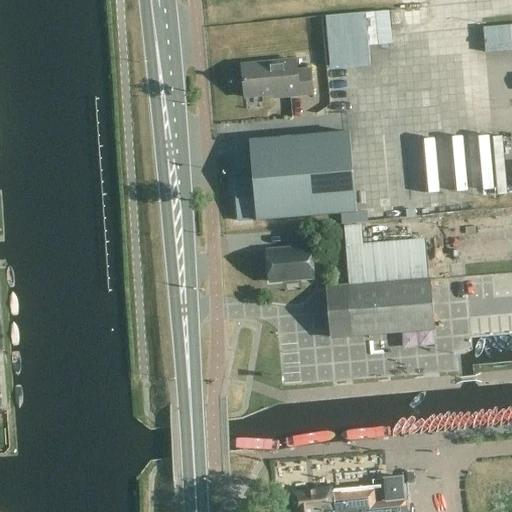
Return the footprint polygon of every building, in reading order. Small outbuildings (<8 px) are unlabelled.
[(331,71),(346,69),(369,67),(367,46),(377,45),(376,32),(386,31),(385,12),(325,17),(331,71)] [(312,95),(310,70),(296,71),(295,61),(241,66),(244,98),(283,94),(284,97),(312,95)] [(252,178),(234,180),(237,221),(254,220),(255,221),(355,213),(348,133),(249,142),(252,178)] [(348,287),(428,281),(425,241),(361,246),(360,225),(352,226),(344,226),(345,248),(348,287)] [(265,251),(268,281),(311,278),(309,247),(265,251)] [(428,281),(348,287),(326,289),(331,347),(369,344),(368,334),(432,329),(428,281)] [(402,477),(384,479),(386,500),(404,499),(402,477)] [(291,492),(293,511),(405,511),(404,500),(373,503),(372,493),(331,497),(329,487),(291,492)]
